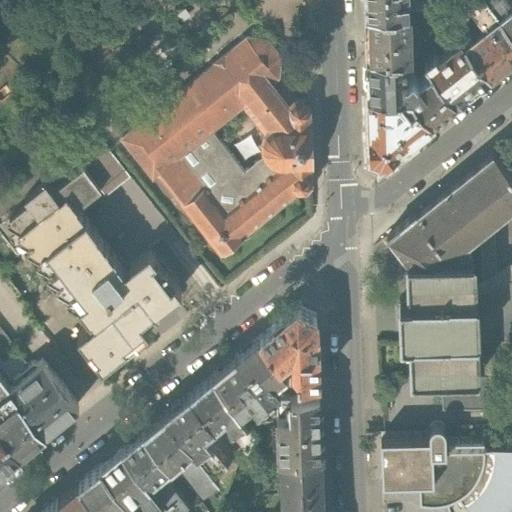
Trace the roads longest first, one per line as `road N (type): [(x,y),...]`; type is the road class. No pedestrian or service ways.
road 1 (residential): [(343,253),(288,274),(0,509)]
road 2 (residential): [(353,511),(343,253)]
road 3 (residential): [(511,92),(383,196),(340,201)]
road 4 (residential): [(340,201),(333,0)]
